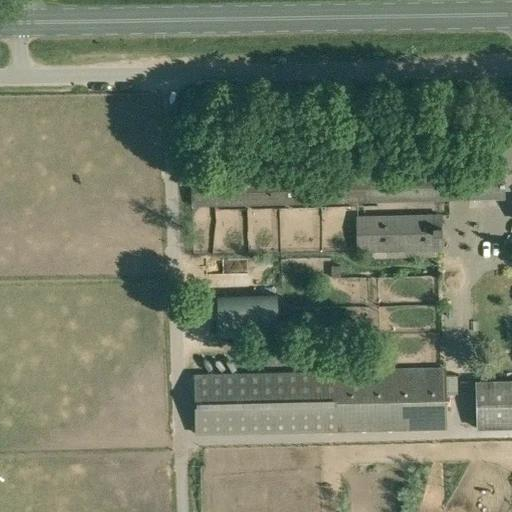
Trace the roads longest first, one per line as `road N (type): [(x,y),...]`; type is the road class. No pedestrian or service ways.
road 1 (unclassified): [(17,79),(511,72)]
road 2 (primary): [(19,26),(511,15)]
